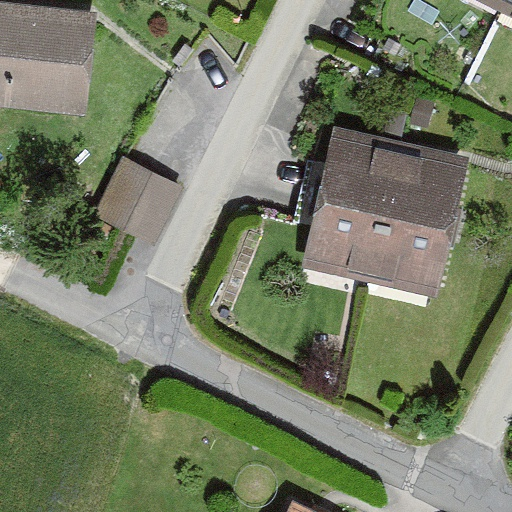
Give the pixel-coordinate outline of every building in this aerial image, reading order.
[(96,12),(0,1),(0,101),(86,110),(96,12)] [(388,215),(406,145),(339,128),(305,263),(371,280),(388,215)] [(475,163),(406,145),(388,215),(371,280),(441,298),(475,163)] [(96,213),(158,238),(183,178),(121,153),(96,213)] [(287,511),(311,511),(292,503),(287,511)]
